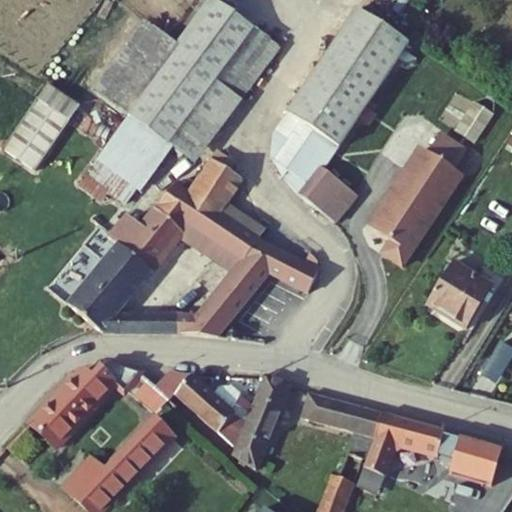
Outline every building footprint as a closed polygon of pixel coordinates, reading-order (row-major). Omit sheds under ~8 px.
[(131,117),(177,151),(187,159),(274,45),(216,1),(131,117)] [(299,156),(319,171),(381,77),(390,64),(340,33),(269,139),(267,160),(271,171),(281,181),(299,156)] [(50,81),(5,147),(38,169),(82,103),(50,81)] [(458,127),(477,141),(497,112),(478,98),(458,127)] [(98,160),(144,193),(177,151),(131,117),(98,160)] [(465,153),(439,136),(428,153),(454,170),(465,153)] [(428,153),(423,150),(371,230),(392,243),(383,256),(403,268),(463,176),(454,170),(428,153)] [(299,156),(281,181),(316,206),(334,180),(319,171),(299,156)] [(118,249),(73,306),(68,313),(103,339),(151,338),(154,319),(121,317),(179,240),(232,273),(200,321),(187,339),(219,342),(267,275),(312,300),(324,276),(310,266),(319,253),(296,239),(289,250),(286,254),(276,248),(240,225),(245,216),(229,205),(246,181),(215,159),(191,192),(179,183),(141,232),(125,254),(118,249)] [(130,212),(144,193),(98,160),(85,178),(109,196),(112,198),(130,212)] [(103,204),(109,196),(85,178),(79,186),(103,204)] [(355,195),(334,180),(316,206),(337,221),(355,195)] [(141,232),(128,223),(112,244),(118,249),(125,254),(141,232)] [(289,250),(279,244),(276,248),(286,254),(289,250)] [(450,264),(439,279),(478,307),(489,289),(450,264)] [(439,279),(423,306),(463,330),(478,307),(439,279)] [(172,339),(187,339),(200,321),(154,319),(151,338),(172,339)] [(227,344),(240,345),(241,341),(240,335),(235,332),(227,338),(227,344)] [(500,383),(511,361),(511,343),(504,340),(485,374),(500,383)] [(35,431),(59,453),(117,387),(126,393),(141,377),(115,367),(103,369),(94,381),(86,374),(35,431)] [(173,372),(158,391),(172,404),(173,405),(179,399),(234,449),(253,408),(242,399),(231,412),(196,380),(173,372)] [(158,391),(147,379),(141,377),(126,393),(156,420),(172,404),(158,391)] [(269,381),(232,463),(256,474),(293,392),(269,381)] [(350,441),(317,511),(347,511),(378,439),(383,419),(310,400),(303,428),(350,441)] [(445,435),(383,419),(378,439),(364,483),(366,483),(387,489),(389,491),(401,454),(438,464),(445,435)] [(76,499),(91,511),(112,511),(131,492),(179,439),(156,420),(110,473),(103,468),(81,493),(76,499)] [(462,434),(450,473),(494,485),(506,447),(462,434)] [(94,460),(72,486),(81,493),(103,468),(94,460)] [(387,489),(366,483),(362,500),(382,506),(387,489)] [(72,486),(67,492),(76,499),(81,493),(72,486)]
